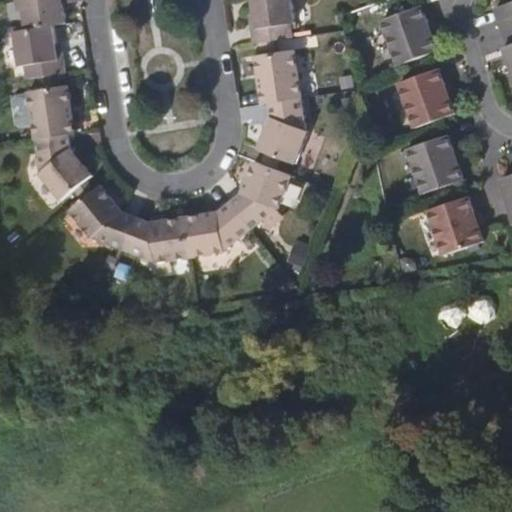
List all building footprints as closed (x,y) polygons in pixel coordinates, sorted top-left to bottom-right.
[(77,0),(18,0),(20,10),(25,9),(28,29),(54,25),(66,23),(64,3),(78,1),(77,0)] [(297,22),(293,0),(252,0),(255,13),(250,14),(255,43),(294,37),(292,22),(297,22)] [(511,1),(496,7),(510,45),(506,47),(511,63),(511,1)] [(423,5),(383,19),(399,64),(439,50),(423,5)] [(57,44),(54,25),(28,29),(16,31),(22,67),(26,66),(28,79),(67,73),(62,43),(57,44)] [(272,102),(304,97),(296,49),(257,55),(265,103),(272,102)] [(440,68),(400,82),(416,127),(456,113),(440,68)] [(38,140),(69,135),(77,134),(69,85),(30,91),(38,140)] [(309,129),(304,97),(272,102),(274,118),(261,150),(298,164),(311,130),(309,129)] [(69,135),(38,140),(45,171),(42,173),(63,200),(93,175),(71,148),(69,135)] [(449,135),(409,148),(425,193),(465,179),(449,135)] [(244,192),(233,201),(254,227),(279,208),(281,208),(294,175),(257,160),(244,192)] [(127,247),(139,217),(124,211),(101,185),(70,211),(92,238),(96,235),(127,247)] [(470,197),(430,210),(445,255),(485,241),(470,197)] [(226,249),(254,227),(233,201),(220,212),(188,217),(193,257),(227,252),(226,249)] [(139,217),(127,247),(156,258),(157,262),(193,257),(188,217),(153,222),(139,217)]
